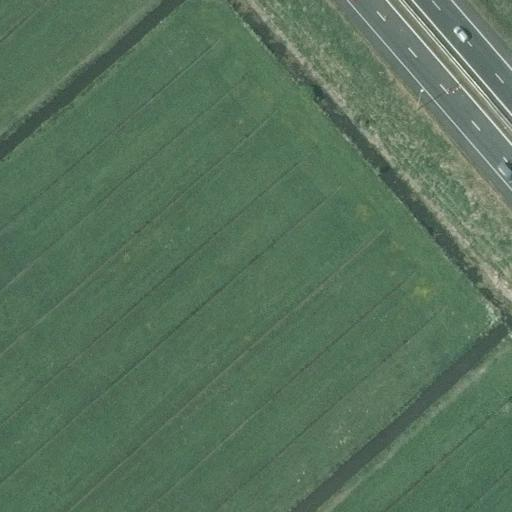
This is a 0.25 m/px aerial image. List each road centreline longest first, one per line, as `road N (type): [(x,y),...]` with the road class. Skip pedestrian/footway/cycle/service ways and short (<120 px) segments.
road 1 (motorway): [(363,0),(511,171)]
road 2 (motorway): [(511,99),(425,0)]
